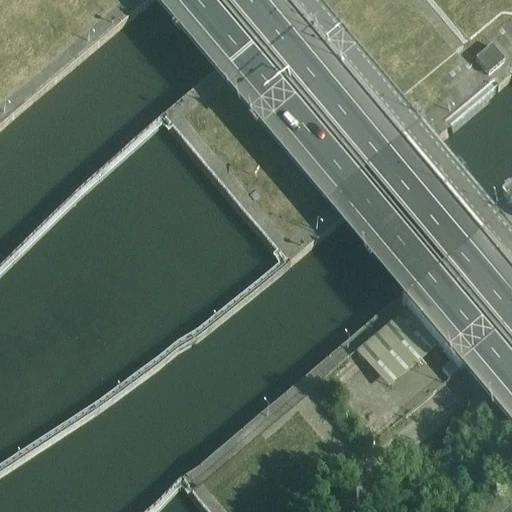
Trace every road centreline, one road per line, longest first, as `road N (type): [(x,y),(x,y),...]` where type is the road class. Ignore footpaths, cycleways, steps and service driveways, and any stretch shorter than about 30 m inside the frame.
road 1 (motorway): [(192,0),(511,376)]
road 2 (motorway): [(511,316),(245,0)]
road 3 (unclassified): [(511,247),(301,0)]
road 4 (unclassified): [(348,511),(364,478),(511,354)]
